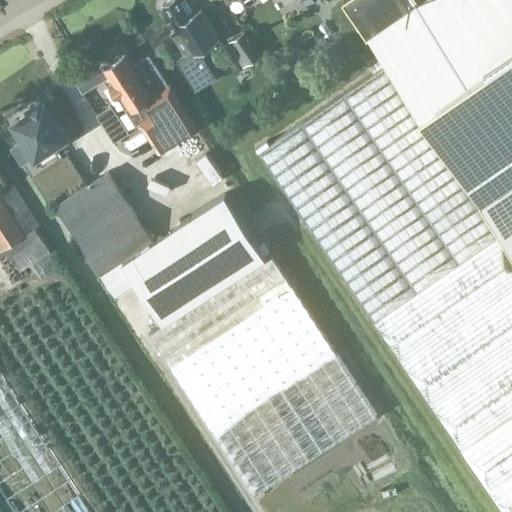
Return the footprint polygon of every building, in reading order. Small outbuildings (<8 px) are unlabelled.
[(166,4),(163,6),(178,30),(173,33),(186,54),(177,60),(196,91),(211,81),(205,70),(210,67),(200,50),(218,39),(201,10),(194,14),(185,0),(167,0),(167,1),(166,4)] [(345,0),(370,36),(372,34),(385,53),(371,62),(378,72),(388,66),(483,206),(511,185),(511,0),(420,0),(419,0),(345,0)] [(244,31),(227,43),(244,67),(260,55),(244,31)] [(125,53),(103,67),(112,81),(109,83),(127,111),(138,103),(147,117),(140,121),(158,148),(196,123),(171,83),(168,85),(149,55),(133,65),(125,53)] [(270,140),(259,148),(507,511),(511,511),(511,248),(483,206),(388,66),(378,72),(273,144),(270,140)] [(42,104),(40,101),(29,108),(32,111),(14,122),(35,156),(66,137),(44,103),(42,104)] [(35,170),(58,204),(92,181),(67,143),(49,155),(52,160),(35,170)] [(205,154),(195,161),(211,184),(221,177),(205,154)] [(110,170),(92,181),(58,204),(80,240),(133,206),(110,170)] [(511,185),(483,206),(511,248),(511,185)] [(154,239),(101,273),(116,294),(138,280),(166,322),(271,252),(230,191),(154,239)] [(27,234),(0,193),(0,192),(0,244),(18,272),(30,264),(37,275),(58,260),(37,227),(27,234)] [(154,239),(133,206),(80,240),(101,273),(154,239)] [(166,322),(152,331),(258,492),(378,413),(272,252),(271,252),(166,322)] [(92,511),(0,371),(0,488),(15,511),(92,511)]
